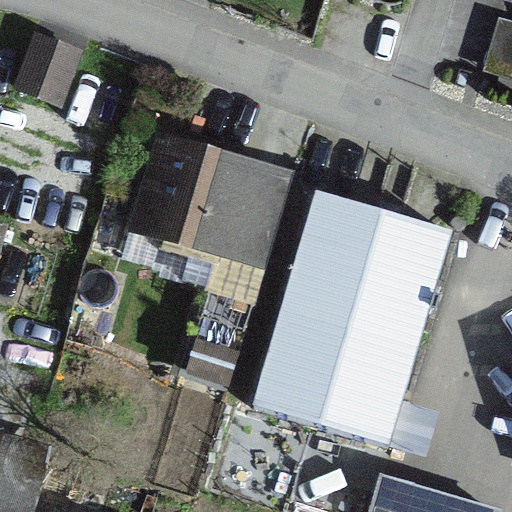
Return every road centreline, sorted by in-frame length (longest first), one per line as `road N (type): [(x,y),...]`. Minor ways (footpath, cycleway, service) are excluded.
road 1 (residential): [(403,136),(0,6)]
road 2 (unknown): [(502,171),(449,338),(445,385),(511,462)]
road 3 (residential): [(403,136),(442,0)]
